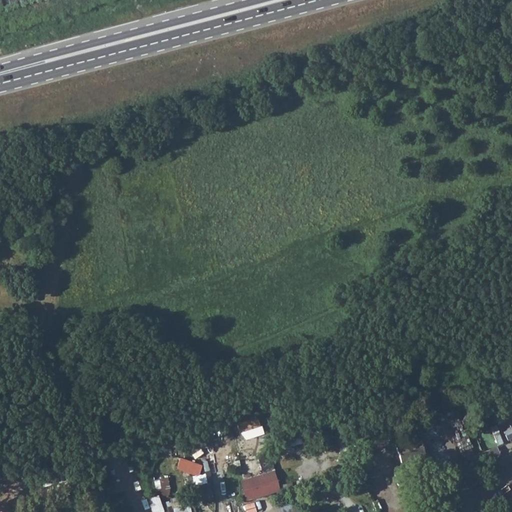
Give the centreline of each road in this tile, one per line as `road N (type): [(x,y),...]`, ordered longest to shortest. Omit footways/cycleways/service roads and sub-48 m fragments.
road 1 (primary): [(0,87),(333,0)]
road 2 (primary): [(261,0),(0,68)]
road 3 (primary): [(226,0),(0,61)]
